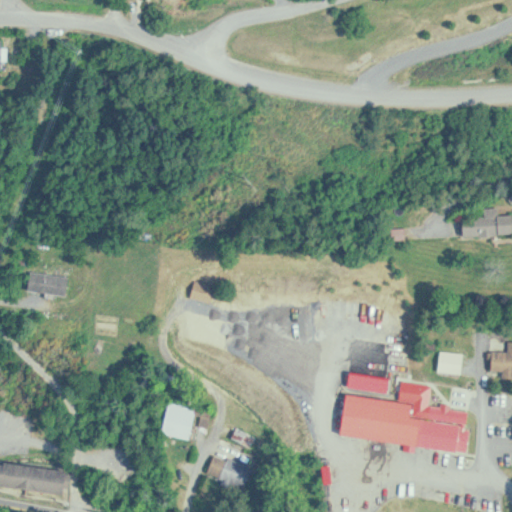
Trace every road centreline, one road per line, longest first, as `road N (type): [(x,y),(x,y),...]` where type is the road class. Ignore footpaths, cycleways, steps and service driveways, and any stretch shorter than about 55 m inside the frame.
road 1 (residential): [(511,90),(431,98),(323,89),(245,74),(112,24),(0,16)]
road 2 (residential): [(511,22),(398,60),(363,92)]
road 3 (residential): [(202,57),(228,25),(325,0)]
